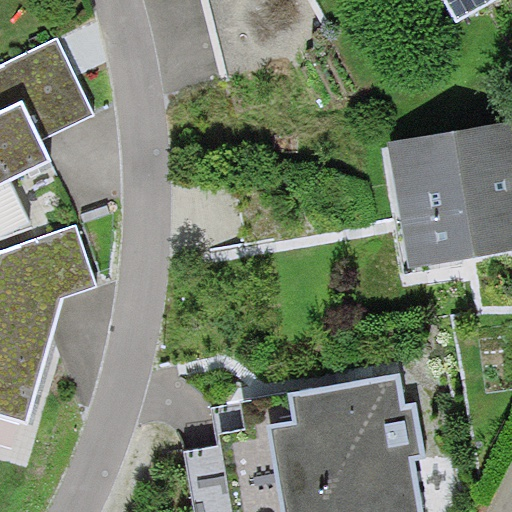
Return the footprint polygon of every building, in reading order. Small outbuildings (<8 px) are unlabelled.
[(435,0),(452,29),(505,0),(435,0)] [(59,40),(0,67),(0,189),(56,164),(43,136),(92,113),(59,40)] [(511,119),(386,142),(409,273),(511,254),(511,119)] [(101,283),(81,223),(0,247),(0,414),(27,420),(65,295),(101,283)] [(422,511),(414,459),(421,458),(414,411),(405,412),(399,376),(383,379),(326,387),(251,399),(252,404),(213,410),(228,511),(422,511)]
